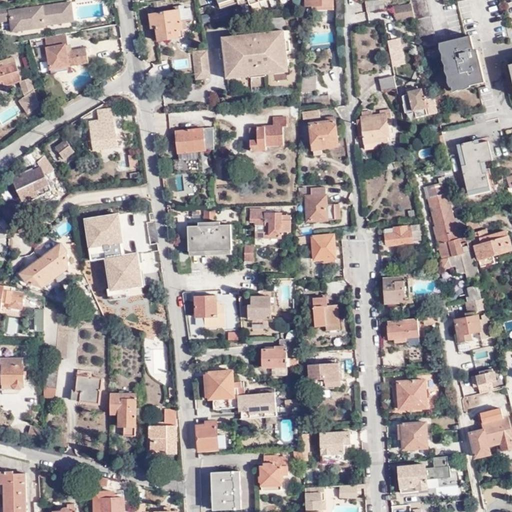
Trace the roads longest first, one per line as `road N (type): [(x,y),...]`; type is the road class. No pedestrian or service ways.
road 1 (residential): [(192,490),(137,75)]
road 2 (residential): [(381,511),(362,241)]
road 3 (residential): [(192,490),(4,446)]
road 4 (unclassified): [(480,511),(446,334)]
road 5 (residential): [(0,158),(51,119),(137,75)]
